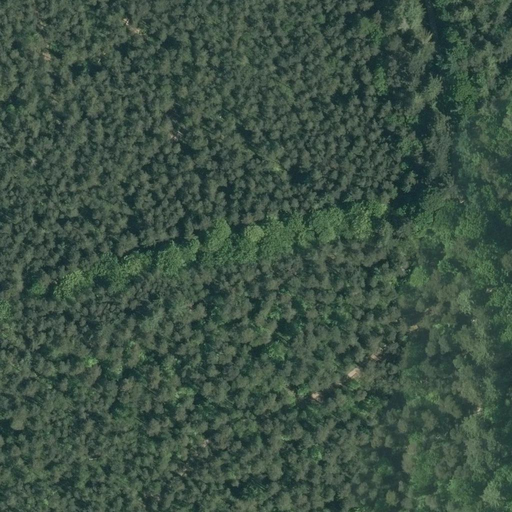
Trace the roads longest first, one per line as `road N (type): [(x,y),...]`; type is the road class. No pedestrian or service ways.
road 1 (track): [(429,0),(467,168),(487,511)]
road 2 (track): [(511,318),(469,268),(326,390),(218,432),(145,511)]
